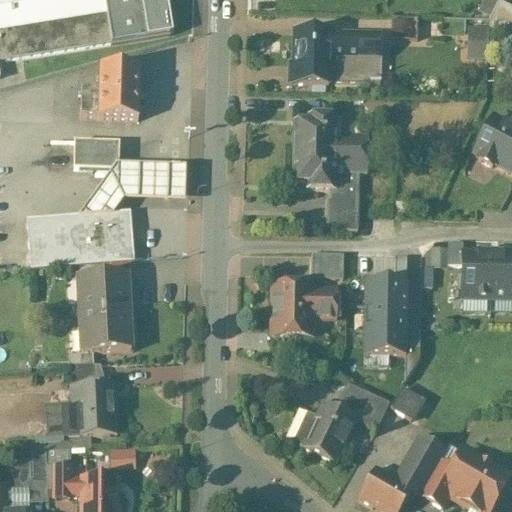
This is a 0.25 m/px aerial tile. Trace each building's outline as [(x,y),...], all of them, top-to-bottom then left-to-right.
[(0,0),(0,63),(110,46),(172,37),(165,0),(0,0)] [(511,39),(511,9),(498,3),(489,22),(489,30),(511,41),(511,39)] [(417,20),(391,19),(390,41),(417,41),(417,20)] [(328,35),(294,35),(294,66),(288,66),(287,87),(327,87),(327,85),(369,86),(369,87),(379,87),(379,83),(370,83),(370,67),(374,67),(375,37),(329,36),(328,35)] [(138,71),(98,70),(98,93),(80,93),(79,120),(97,121),(97,122),(137,123),(138,71)] [(334,120),(297,120),(297,126),(293,126),(292,186),(296,186),(296,193),(332,193),(332,169),(333,145),(334,120)] [(511,130),(492,120),(473,157),(478,160),(477,163),(491,170),(493,167),(511,177),(511,130)] [(366,139),(343,139),(343,145),(333,145),(332,169),(343,169),(342,175),(365,175),(366,139)] [(117,145),(74,144),(73,170),(116,170),(117,145)] [(185,169),(116,170),(79,219),(86,219),(94,226),(101,217),(115,216),(124,203),(185,204),(185,169)] [(357,201),(325,201),(325,217),(325,233),(357,233),(357,201)] [(410,204),(396,204),(396,214),(410,214),(410,204)] [(115,216),(101,217),(94,226),(86,219),(79,219),(27,223),(26,223),(30,273),(133,265),(133,263),(129,263),(125,216),(115,216)] [(462,246),(447,246),(446,268),(461,269),(462,256),(462,246)] [(445,251),(429,251),(429,267),(445,267),(445,251)] [(484,256),(462,256),(461,269),(461,301),(490,302),(491,255),(486,255),(484,256)] [(511,257),(498,257),(496,255),(491,255),(490,302),(511,301),(511,257)] [(342,258),(310,258),(310,282),(342,283),(342,258)] [(394,262),(394,286),(406,286),(407,262),(394,262)] [(126,279),(76,281),(76,283),(81,283),(82,304),(77,304),(77,306),(78,306),(80,333),(79,333),(79,334),(84,334),(85,355),(80,356),(80,357),(130,354),(130,353),(129,353),(127,323),(128,323),(128,321),(127,321),(126,312),(128,312),(128,310),(127,310),(125,280),(126,280),(126,279)] [(364,311),(406,312),(406,286),(394,286),(365,286),(364,311)] [(311,290),(272,290),(271,340),(311,341),(311,323),(333,323),(333,296),(311,295),(311,290)] [(364,311),(364,335),(406,335),(406,312),(364,311)] [(363,360),(405,360),(406,335),(364,335),(363,360)] [(93,369),(69,370),(69,382),(94,380),(93,369)] [(114,390),(97,390),(96,389),(95,389),(94,380),(69,382),(71,408),(61,409),(63,441),(90,440),(116,439),(114,390)] [(422,403),(401,391),(389,412),(410,424),(422,403)] [(388,406),(364,395),(357,408),(363,411),(382,420),(388,406)] [(354,424),(322,409),(316,421),(307,417),(293,446),(299,449),(299,451),(333,467),(354,424)] [(382,420),(363,411),(356,425),(375,434),(382,420)] [(63,441),(30,443),(30,455),(45,454),(90,452),(90,440),(63,441)] [(444,457),(418,442),(400,473),(425,488),(438,467),(444,457)] [(111,453),(112,472),(137,471),(136,451),(111,453)] [(45,454),(30,455),(32,485),(45,484),(46,484),(45,454)] [(450,474),(438,467),(419,499),(441,511),(448,500),(469,511),(489,511),(508,480),(462,454),(450,474)] [(69,470),(53,470),(53,502),(69,501),(69,484),(69,470)] [(400,473),(395,483),(374,471),(356,503),(372,511),(400,511),(410,494),(419,499),(425,488),(400,473)] [(116,483),(81,483),(80,484),(69,484),(69,499),(80,499),(80,511),(118,511),(119,511),(116,509),(116,483)]
